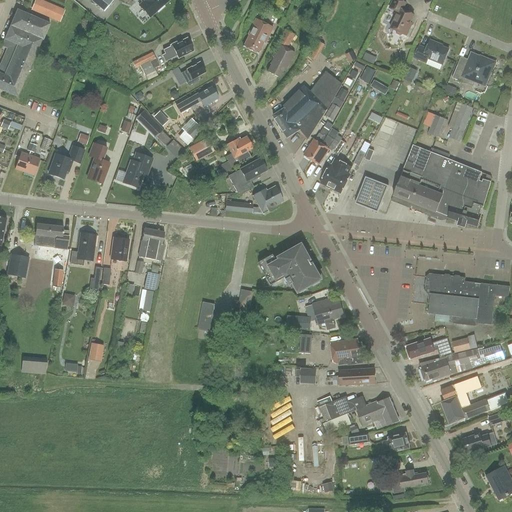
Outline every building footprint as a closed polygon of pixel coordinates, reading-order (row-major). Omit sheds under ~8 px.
[(61,21),(65,11),(37,0),(34,9),(61,21)] [(91,0),(104,11),(113,1),(111,0),(91,0)] [(141,0),(143,2),(141,4),(152,16),(157,11),(158,12),(164,7),(163,5),(169,0),(141,0)] [(391,27),(407,35),(410,28),(408,27),(414,14),(403,9),(407,2),(402,0),(393,0),(390,7),(398,11),(391,27)] [(43,40),(50,24),(17,10),(2,46),(8,48),(0,65),(0,89),(17,97),(42,40),(43,40)] [(265,44),(273,28),(255,19),(248,35),(249,35),(243,47),(257,54),(263,43),(265,44)] [(286,49),(294,35),(285,30),(271,57),(273,58),(269,66),(270,66),(267,71),(279,78),(283,70),(285,72),(294,52),(286,49)] [(183,56),(193,51),(188,39),(178,44),(177,42),(170,46),(170,47),(164,50),(165,53),(162,55),(166,62),(177,56),(178,59),(182,57),(183,56)] [(419,45),(415,57),(427,62),(428,58),(443,64),(449,49),(438,45),(439,43),(430,40),(427,48),(419,45)] [(159,67),(153,53),(142,58),(140,54),(131,58),(136,69),(140,67),(150,62),(153,70),(154,69),(159,67)] [(497,62),(488,59),(488,60),(472,53),(469,60),(461,57),(452,78),(473,87),(475,82),(485,86),(492,70),(493,71),(497,62)] [(156,72),(154,69),(153,70),(150,62),(140,67),(145,77),(156,72)] [(197,76),(205,72),(200,63),(188,70),(181,73),(189,87),(200,81),(197,76)] [(354,66),(363,71),(365,67),(356,63),(354,66)] [(366,68),(358,84),(367,88),(374,73),(366,68)] [(336,94),(343,82),(327,70),(317,83),(310,92),(304,86),(284,106),(285,109),(273,116),(287,138),(300,130),(308,141),(327,111),(336,94)] [(355,80),(358,73),(353,70),(349,77),(355,80)] [(156,72),(145,77),(148,82),(158,77),(156,72)] [(372,85),(384,91),(386,86),(374,80),(372,85)] [(181,114),(202,102),(204,107),(219,99),(212,87),(198,95),(198,94),(176,106),(181,114)] [(336,98),(343,102),(349,93),(342,89),(336,98)] [(332,104),(340,109),(344,103),(336,98),(332,104)] [(332,104),(325,116),(332,121),(340,109),(332,104)] [(449,139),(460,143),(473,109),(462,105),(449,139)] [(169,121),(160,112),(153,118),(162,127),(169,121)] [(438,138),(445,119),(436,116),(428,134),(438,138)] [(9,126),(10,123),(0,119),(0,122),(2,123),(0,127),(7,130),(9,126)] [(123,130),(130,133),(134,124),(127,121),(123,130)] [(191,137),(200,128),(196,124),(195,123),(185,133),(183,132),(178,137),(186,145),(191,140),(190,139),(191,137)] [(100,125),(98,131),(107,135),(109,129),(100,125)] [(165,146),(171,140),(162,131),(157,137),(165,146)] [(311,160),(322,144),(319,142),(323,136),(319,133),(315,140),(314,139),(304,156),(311,160)] [(89,138),(80,135),(78,143),(86,146),(89,138)] [(327,135),(322,144),(311,160),(319,165),(329,149),(328,148),(334,140),(327,135)] [(226,157),(228,162),(221,166),(225,173),(234,169),(233,167),(250,157),(248,153),(254,150),(253,148),(254,148),(253,147),(254,144),(253,142),(250,142),(247,136),(238,141),(236,139),(226,145),(231,154),(226,157)] [(46,152),(50,141),(44,138),(39,149),(46,152)] [(196,161),(214,152),(207,138),(189,148),(196,161)] [(338,156),(346,144),(341,141),(333,152),(338,156)] [(30,143),(27,151),(33,153),(36,146),(30,143)] [(95,158),(87,178),(102,184),(110,163),(103,160),(107,148),(94,143),(89,156),(95,158)] [(403,171),(391,201),(440,221),(441,221),(442,221),(443,221),(444,220),(445,220),(445,219),(446,218),(446,217),(447,216),(448,216),(447,217),(460,221),(458,225),(465,227),(466,223),(478,226),(481,216),(479,215),(481,209),(483,210),(491,182),(483,179),(481,184),(479,183),(482,172),(456,162),(448,159),(450,156),(433,149),(432,153),(413,145),(403,171)] [(55,154),(49,174),(64,179),(68,167),(70,167),(73,161),(80,164),(85,150),(73,146),(69,159),(55,154)] [(369,150),(365,160),(370,162),(374,152),(369,150)] [(361,151),(355,164),(360,167),(367,154),(361,151)] [(21,152),(15,170),(24,173),(30,156),(21,152)] [(146,178),(149,168),(153,159),(136,153),(133,162),(131,161),(123,183),(138,189),(142,177),(146,178)] [(30,156),(24,173),(34,176),(40,159),(30,156)] [(241,170),(228,176),(237,193),(243,193),(254,187),(251,182),(261,177),(260,175),(267,171),(260,158),(240,169),(241,170)] [(331,189),(344,164),(335,160),(332,165),(330,164),(320,184),(331,189)] [(341,194),(351,175),(349,174),(352,168),(344,164),(331,189),(341,194)] [(380,211),(389,186),(366,177),(357,202),(377,210),(380,211)] [(276,206),(283,201),(275,187),(267,191),(266,189),(253,196),(259,208),(252,207),(253,204),(226,202),(225,211),(263,215),(276,207),(276,206)] [(43,223),(39,222),(38,224),(37,224),(36,235),(56,238),(55,249),(68,251),(70,237),(69,236),(69,232),(63,231),(64,225),(58,225),(58,227),(43,225),(43,223)] [(151,256),(156,231),(145,229),(139,257),(147,259),(148,255),(151,256)] [(147,259),(150,259),(161,262),(165,245),(162,245),(164,233),(156,231),(151,256),(148,255),(147,259)] [(93,261),(96,236),(81,234),(78,252),(72,251),(70,264),(84,266),(84,260),(93,261)] [(126,262),(129,240),(113,238),(111,260),(126,262)] [(304,248),(302,245),(300,247),(299,246),(293,249),(294,250),(287,254),(288,257),(278,263),(274,255),(267,259),(267,257),(261,261),(262,262),(259,264),(260,266),(259,267),(262,273),(264,272),(267,279),(270,278),(274,285),(286,278),(290,286),(294,284),(298,290),(305,286),(306,289),(313,285),(314,286),(320,283),(319,281),(322,280),(320,277),(322,276),(318,270),(317,271),(313,265),(310,261),(311,260),(307,254),(309,253),(305,247),(304,248)] [(25,279),(29,258),(11,254),(7,276),(25,279)] [(142,274),(144,263),(138,261),(135,273),(142,274)] [(173,288),(178,265),(167,263),(162,286),(173,288)] [(98,291),(101,268),(95,267),(94,279),(91,279),(89,289),(98,291)] [(109,286),(112,269),(104,268),(101,284),(109,286)] [(61,271),(54,270),(52,286),(59,287),(61,271)] [(149,273),(146,288),(156,290),(159,275),(149,273)] [(444,276),(429,274),(429,275),(426,278),(427,279),(426,280),(425,287),(426,289),(425,290),(428,294),(431,294),(429,314),(454,317),(453,324),(476,327),(476,324),(492,325),(495,297),(509,298),(510,287),(465,282),(466,278),(461,278),(460,277),(455,276),(455,277),(451,277),(450,276),(445,275),(444,276)] [(152,291),(143,290),(139,309),(142,310),(140,320),(149,322),(154,296),(151,295),(152,291)] [(253,298),(254,292),(242,290),(241,296),(253,298)] [(64,305),(77,306),(78,294),(65,293),(64,305)] [(251,304),(253,298),(241,296),(240,302),(251,304)] [(344,316),(345,316),(340,300),(333,302),(333,299),(313,305),(318,320),(315,320),(317,324),(319,324),(320,328),(327,325),(328,330),(337,328),(334,319),(344,316)] [(246,310),(250,310),(251,304),(240,302),(236,301),(234,307),(246,310)] [(214,312),(215,305),(203,303),(202,310),(214,312)] [(233,314),(245,316),(246,310),(234,307),(233,314)] [(201,317),(213,319),(214,312),(202,310),(201,317)] [(232,320),(244,322),(245,316),(233,314),(232,320)] [(311,330),(312,318),(288,316),(287,328),(311,330)] [(199,324),(211,326),(213,319),(201,317),(199,324)] [(210,333),(211,326),(199,324),(198,330),(210,333)] [(360,336),(330,341),(333,362),(337,363),(340,363),(340,365),(349,363),(349,365),(364,362),(363,353),(366,352),(364,340),(360,341),(360,336)] [(441,359),(454,355),(448,339),(433,344),(431,339),(406,347),(410,360),(438,351),(441,359)] [(454,354),(470,350),(467,339),(451,342),(454,354)] [(100,362),(104,346),(91,343),(87,360),(100,362)] [(454,355),(441,359),(423,363),(425,369),(422,370),(425,382),(432,380),(432,382),(452,375),(474,369),(473,367),(492,361),(493,364),(504,360),(501,347),(484,351),(484,348),(454,355)] [(145,369),(159,372),(161,362),(147,358),(145,369)] [(25,372),(50,375),(51,363),(26,360),(25,372)] [(84,373),(84,365),(69,364),(68,372),(84,373)] [(316,385),(316,369),(300,369),(300,370),(296,370),(295,382),(300,382),(300,384),(316,385)] [(338,386),(376,383),(375,369),(339,371),(340,377),(337,377),(338,386)] [(446,415),(462,409),(461,407),(486,397),(478,376),(474,375),(455,382),(456,385),(441,391),(445,401),(442,403),(446,415)] [(387,426),(399,421),(390,398),(379,403),(378,401),(367,406),(363,396),(349,402),(347,397),(333,402),(331,396),(319,401),(321,407),(320,407),(326,423),(357,411),(363,427),(384,418),(387,426)] [(487,400),(462,409),(446,415),(450,424),(465,419),(465,420),(491,411),(487,400)] [(491,425),(507,421),(504,413),(489,418),(491,425)] [(360,432),(357,427),(351,429),(353,435),(360,432)] [(343,446),(348,445),(370,442),(369,433),(347,436),(347,437),(342,438),(343,446)] [(467,454),(497,445),(494,433),(481,437),(480,434),(463,439),(467,454)] [(392,453),(410,449),(409,447),(410,446),(409,442),(408,441),(406,434),(389,438),(389,440),(384,442),(386,451),(391,450),(392,453)] [(511,481),(504,467),(487,476),(499,500),(511,493),(511,481)] [(405,488),(428,483),(426,473),(415,475),(414,471),(406,472),(407,475),(400,476),(400,479),(392,480),(394,494),(406,492),(405,488)] [(325,493),(334,491),(332,482),(323,485),(325,493)]
